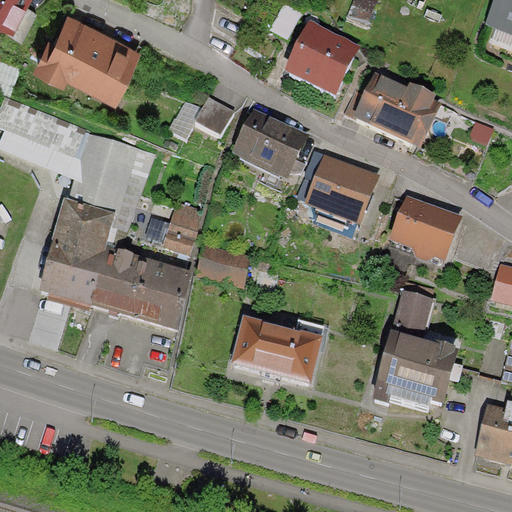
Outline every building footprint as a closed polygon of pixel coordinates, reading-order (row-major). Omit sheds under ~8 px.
[(0,0),(0,11),(7,16),(15,0),(0,0)] [(22,0),(15,0),(7,16),(4,21),(19,29),(33,6),(22,0)] [(299,7),(284,0),(277,0),(264,26),(283,36),(299,7)] [(372,0),(347,0),(345,8),(366,17),(372,0)] [(511,0),(495,0),(479,43),(511,55),(511,0)] [(131,46),(67,12),(46,51),(56,56),(111,85),(131,46)] [(353,50),(307,28),(287,69),(333,91),(353,50)] [(49,71),(56,56),(46,51),(35,45),(27,60),(49,71)] [(368,103),(357,98),(344,127),(424,162),(444,117),(375,86),(368,103)] [(233,106),(208,91),(201,103),(192,118),(217,133),(233,106)] [(85,127),(4,93),(0,102),(0,119),(78,153),(85,127)] [(192,118),(201,103),(183,97),(163,125),(181,136),(192,118)] [(301,133),(258,112),(241,148),(284,169),(290,156),(299,137),(301,133)] [(85,127),(78,153),(54,241),(97,253),(108,212),(116,214),(128,171),(143,176),(151,146),(85,127)] [(299,137),(290,156),(301,162),(311,142),(299,137)] [(327,153),(313,148),(304,174),(307,175),(318,178),(325,158),(327,153)] [(318,178),(310,199),(355,215),(359,204),(366,207),(371,192),(365,190),(371,174),(325,158),(318,178)] [(112,258),(113,251),(143,176),(128,171),(116,214),(108,212),(97,253),(101,255),(112,258)] [(318,178),(307,175),(300,196),(310,199),(318,178)] [(452,212),(405,196),(391,238),(415,246),(413,252),(428,257),(430,251),(437,254),(452,212)] [(199,208),(175,202),(164,244),(189,250),(199,208)] [(40,288),(54,241),(18,231),(6,278),(40,288)] [(97,253),(54,241),(40,288),(88,303),(101,255),(97,253)] [(247,253),(203,244),(197,274),(241,283),(247,253)] [(101,255),(88,303),(173,325),(185,278),(122,262),(124,254),(113,251),(112,258),(101,255)] [(511,305),(511,267),(503,266),(497,304),(511,305)] [(429,296),(400,291),(391,335),(414,340),(417,326),(423,327),(429,296)] [(294,333),(244,320),(234,361),(308,380),(322,325),(298,318),(294,333)] [(414,340),(391,335),(380,384),(391,387),(389,395),(425,404),(427,395),(440,398),(452,345),(430,340),(429,344),(414,340)] [(511,349),(509,349),(499,389),(511,391),(511,349)] [(511,422),(487,417),(474,469),(511,478),(511,422)]
